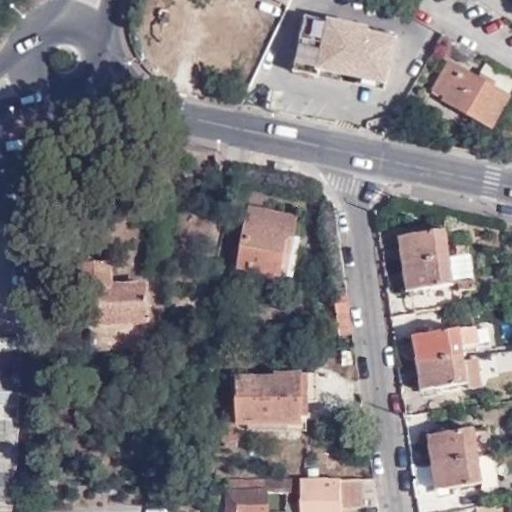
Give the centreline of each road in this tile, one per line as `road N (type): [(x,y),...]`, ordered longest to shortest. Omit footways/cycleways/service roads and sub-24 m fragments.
road 1 (residential): [(355,153),(396,511)]
road 2 (secondary): [(175,113),(355,153)]
road 3 (secondary): [(355,153),(511,187)]
road 4 (unknown): [(355,153),(413,31)]
